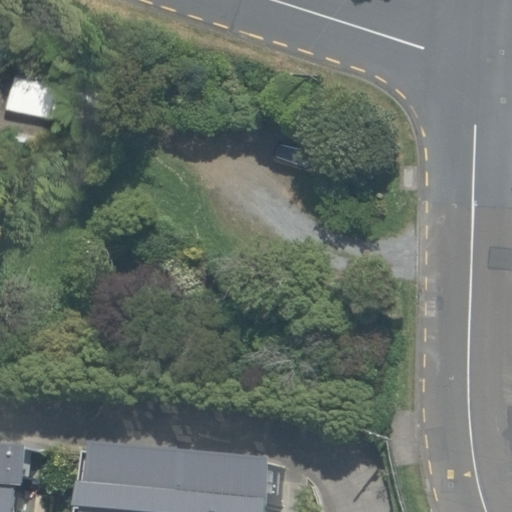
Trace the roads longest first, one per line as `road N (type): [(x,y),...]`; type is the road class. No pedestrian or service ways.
road 1 (residential): [(511,502),(485,440),(471,346),(484,46)]
road 2 (unclassified): [(276,0),(484,46)]
